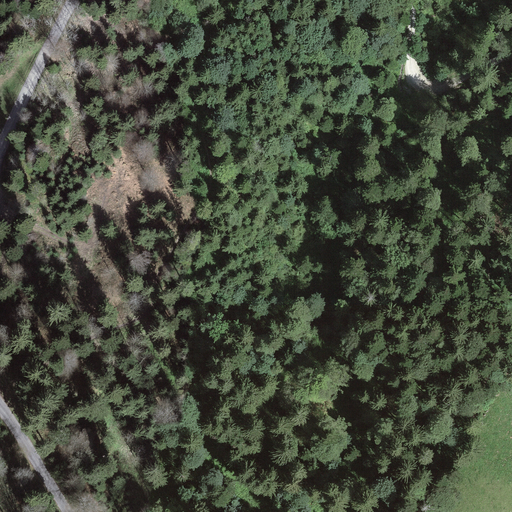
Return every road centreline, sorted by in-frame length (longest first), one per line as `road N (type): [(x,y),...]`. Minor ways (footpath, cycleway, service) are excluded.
road 1 (track): [(0,394),(147,309),(209,184),(196,94),(202,59),(238,0)]
road 2 (track): [(511,52),(441,87),(419,84),(410,71),(411,0)]
road 3 (unclassified): [(72,0),(0,148)]
road 4 (unclassified): [(0,406),(67,511)]
